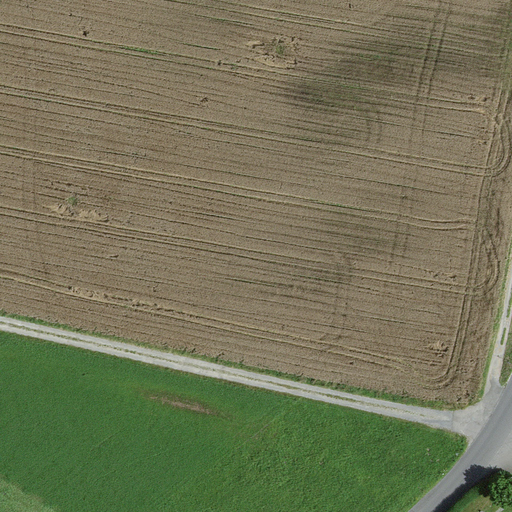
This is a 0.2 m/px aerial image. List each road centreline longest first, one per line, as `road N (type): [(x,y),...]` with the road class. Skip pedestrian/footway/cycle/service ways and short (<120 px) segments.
road 1 (track): [(0,327),(501,437)]
road 2 (track): [(511,288),(493,391),(501,437)]
